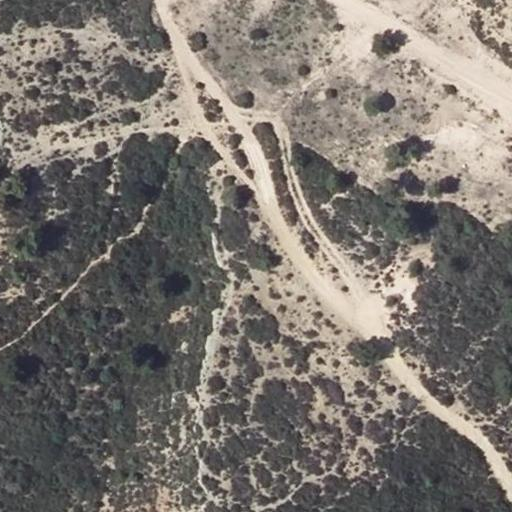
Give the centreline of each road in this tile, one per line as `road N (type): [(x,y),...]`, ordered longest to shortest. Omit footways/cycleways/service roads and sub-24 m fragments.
road 1 (track): [(511,488),(483,446),(433,407),(382,338),(314,283),(277,233),(255,189),(238,119),(169,32),(157,0)]
road 2 (track): [(359,0),(511,86)]
